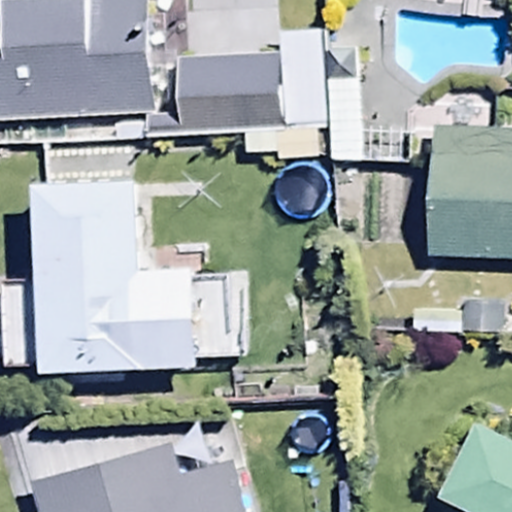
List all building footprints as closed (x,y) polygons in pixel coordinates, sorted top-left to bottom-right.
[(0,17),(0,132),(155,128),(155,151),(288,147),(286,71),(256,71),(254,19),(186,21),(187,74),(165,74),(163,5),(102,7),(101,0),(16,0),(17,17),(0,17)] [(511,147),(444,145),(441,271),(511,272),(511,147)] [(153,200),(50,202),(51,299),(14,300),(15,382),(53,382),(53,392),(212,389),(212,373),(248,372),(247,291),(155,292),(153,200)] [(416,320),(415,345),(502,348),(503,317),(467,316),(467,322),(416,320)] [(511,511),(511,452),(486,439),(448,511),(511,511)] [(250,511),(241,478),(189,492),(181,461),(36,500),(39,511),(250,511)]
